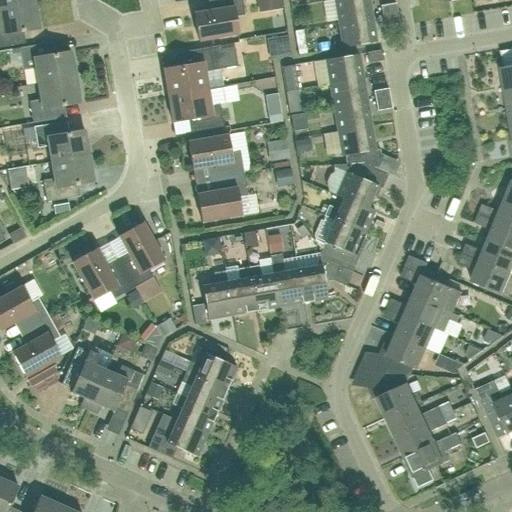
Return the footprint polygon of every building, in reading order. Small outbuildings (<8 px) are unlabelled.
[(0,0),(0,9),(33,4),(32,0),(0,0)] [(240,0),(214,0),(216,10),(193,14),(197,42),(237,35),(234,17),(243,16),(240,0)] [(281,13),(282,0),(264,0),(263,11),(281,13)] [(332,0),(337,24),(370,18),(366,0),(332,0)] [(33,4),(0,9),(0,47),(16,45),(14,33),(37,30),(33,4)] [(381,16),(396,14),(395,5),(380,7),(381,16)] [(398,25),(396,14),(381,16),(383,27),(398,25)] [(370,18),(337,24),(341,49),(374,43),(370,18)] [(288,35),(267,39),(269,50),(290,46),(288,35)] [(37,84),(74,78),(69,52),(46,56),(44,44),(19,49),(22,70),(34,68),(37,84)] [(162,70),(167,96),(206,90),(204,73),(234,67),(231,49),(220,51),(219,46),(183,53),(185,66),(162,70)] [(382,61),(381,51),(366,54),(367,63),(382,61)] [(324,61),(328,85),(361,80),(357,55),(324,61)] [(317,63),(304,66),(308,83),(322,79),(317,63)] [(504,91),(511,89),(511,66),(500,69),(504,91)] [(74,78),(37,84),(40,101),(28,103),(31,124),(57,119),(55,108),(78,104),(74,78)] [(365,103),(361,80),(328,85),(332,109),(365,103)] [(206,90),(167,96),(171,123),(195,119),(197,133),(222,128),(218,105),(209,107),(206,90)] [(374,102),(389,99),(387,90),(373,92),(374,102)] [(391,109),(389,99),(374,102),(376,112),(391,109)] [(336,132),(369,127),(365,103),(332,109),(336,132)] [(50,163),(87,157),(83,131),(60,135),(58,123),(32,128),(36,149),(48,147),(50,163)] [(373,151),(369,127),(336,132),(340,157),(365,153),(366,156),(363,164),(373,168),(379,154),(378,150),(373,151)] [(215,166),(217,179),(242,174),(238,152),(230,153),(226,136),(187,143),(191,170),(215,166)] [(310,152),(308,139),(293,142),(295,154),(310,152)] [(92,182),(87,157),(50,163),(53,179),(41,181),(45,203),(70,198),(68,186),(92,182)] [(366,208),(375,186),(382,189),(388,175),(373,168),(363,164),(336,166),(326,183),(329,194),(334,196),(342,199),(366,208)] [(242,174),(217,179),(219,191),(196,195),(200,223),(240,216),(237,198),(246,196),(242,174)] [(262,194),(281,193),(280,177),(261,178),(262,194)] [(511,205),(511,181),(503,202),(511,205)] [(0,199),(0,207),(3,214),(13,210),(7,196),(0,199)] [(332,221),(364,234),(373,211),(366,208),(342,199),(337,210),(327,206),(322,217),(332,221)] [(478,214),(511,228),(511,205),(503,202),(499,212),(481,205),(478,214)] [(511,252),(511,228),(478,214),(474,224),(491,231),(487,242),(511,252)] [(313,268),(320,266),(321,270),(325,269),(327,262),(351,273),(358,257),(355,256),(364,234),(332,221),(313,268)] [(119,266),(132,289),(133,288),(142,304),(160,293),(147,270),(163,261),(141,223),(117,237),(130,260),(119,266)] [(252,233),(241,235),(242,243),(243,243),(244,247),(254,245),(252,233)] [(228,246),(242,243),(241,235),(226,238),(228,246)] [(510,275),(511,269),(511,252),(487,242),(483,252),(465,245),(461,254),(510,275)] [(132,289),(119,266),(108,273),(95,249),(71,263),(92,301),(108,292),(112,300),(132,289)] [(510,275),(461,254),(457,264),(475,271),(470,283),(501,295),(510,275)] [(278,308),(302,304),(296,271),(283,273),(280,255),(268,257),(272,275),(278,308)] [(417,285),(412,296),(452,314),(461,293),(421,276),(427,264),(409,256),(399,277),(417,285)] [(296,271),(302,304),(326,299),(323,282),(331,281),(345,287),(351,273),(327,262),(325,269),(321,270),(320,266),(313,268),(296,271)] [(247,268),(254,312),(278,308),(272,275),(260,277),(258,266),(247,268)] [(231,316),(254,312),(247,268),(236,270),(238,281),(226,283),(225,283),(231,316)] [(25,283),(18,270),(1,280),(7,292),(25,283)] [(206,320),(231,316),(225,283),(226,283),(224,272),(212,274),(214,285),(200,287),(206,320)] [(0,330),(19,320),(25,331),(47,318),(36,299),(28,303),(20,287),(0,298),(0,330)] [(386,309),(434,330),(435,329),(443,333),(449,319),(456,322),(458,316),(452,314),(412,296),(408,306),(391,298),(386,309)] [(205,320),(204,309),(192,311),(194,322),(205,320)] [(400,325),(395,336),(426,349),(434,330),(386,309),(383,317),(400,325)] [(53,321),(62,333),(71,327),(62,315),(53,321)] [(87,332),(109,342),(116,326),(94,317),(87,332)] [(47,318),(25,331),(31,342),(11,353),(24,378),(59,358),(51,342),(58,338),(47,318)] [(174,330),(168,319),(153,329),(160,339),(174,330)] [(503,336),(488,330),(483,341),(491,345),(503,336)] [(385,373),(410,376),(413,368),(417,370),(426,349),(395,336),(386,357),(391,359),(385,373)] [(217,345),(204,340),(202,346),(206,350),(214,353),(217,345)] [(145,343),(141,350),(153,355),(156,348),(145,343)] [(480,352),(469,346),(464,356),(468,361),(480,352)] [(78,407),(87,411),(104,371),(93,367),(98,355),(88,351),(87,353),(76,349),(60,385),(71,390),(70,393),(82,398),(78,407)] [(153,355),(141,350),(138,358),(149,363),(153,355)] [(189,363),(184,373),(225,391),(235,368),(205,354),(199,367),(189,363)] [(104,371),(87,411),(96,415),(100,406),(112,411),(114,409),(125,413),(141,376),(120,366),(115,376),(104,371)] [(216,413),(225,391),(184,373),(180,383),(190,387),(185,399),(216,413)] [(410,376),(385,373),(380,385),(371,389),(376,398),(385,419),(416,405),(421,403),(417,393),(412,396),(406,384),(410,376)] [(497,439),(511,432),(511,392),(511,390),(500,394),(494,382),(474,391),(497,439)] [(175,421),(206,435),(216,413),(185,399),(175,394),(170,405),(180,409),(175,421)] [(385,419),(394,438),(443,416),(439,407),(421,415),(416,405),(385,419)] [(196,458),(206,435),(175,421),(161,415),(146,449),(161,455),(166,444),(196,458)] [(443,416),(394,438),(403,458),(456,434),(455,433),(434,443),(429,433),(447,424),(443,416)] [(149,428),(134,421),(127,438),(142,444),(149,428)] [(489,442),(484,433),(472,440),(476,448),(489,442)] [(456,434),(403,458),(417,488),(433,481),(429,471),(449,462),(444,452),(461,445),(456,434)] [(0,511),(18,511),(8,507),(17,487),(0,479),(0,511)] [(56,511),(60,506),(38,497),(31,511),(56,511)]
